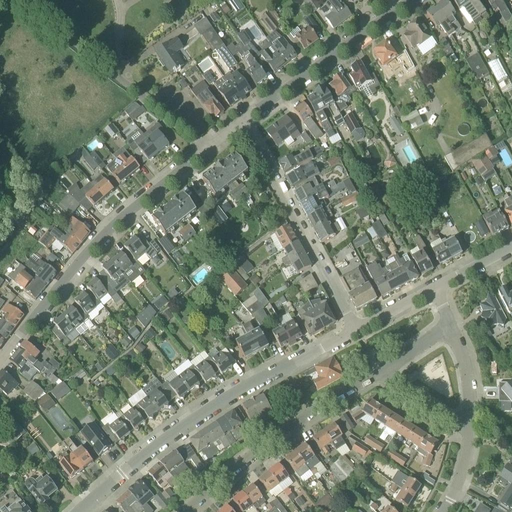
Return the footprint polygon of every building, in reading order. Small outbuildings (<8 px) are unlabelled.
[(240,12),(244,9),(237,0),(231,0),(232,1),(229,3),(236,13),(239,11),(240,12)] [(308,4),(314,13),(320,9),(313,0),(311,2),(310,0),(306,2),(308,4)] [(351,16),(339,0),(332,0),(325,5),(327,8),(332,15),(331,15),(325,19),(333,30),(351,16)] [(466,0),(451,0),(460,11),(463,9),(475,27),(482,22),(466,0)] [(466,0),(482,22),(489,17),(476,0),(466,0)] [(507,11),(501,0),(487,0),(490,6),(494,12),(498,10),(501,14),(507,11)] [(437,8),(455,33),(461,29),(452,17),(456,14),(446,1),(437,8)] [(225,5),(221,9),(226,16),(230,12),(225,5)] [(437,8),(427,15),(437,28),(440,26),(449,38),(455,33),(437,8)] [(273,11),(270,13),(275,20),(278,17),(273,11)] [(215,23),(220,20),(215,13),(210,17),(215,23)] [(280,28),(274,20),(275,20),(270,13),(262,19),(274,34),(275,32),(280,28)] [(296,39),(305,51),(318,40),(313,33),(318,30),(310,18),(304,22),(309,29),(301,34),(298,29),(290,35),(294,40),(296,39)] [(409,32),(404,36),(413,49),(431,37),(419,20),(407,29),(409,32)] [(218,49),(223,46),(212,30),(204,35),(215,51),(218,49)] [(258,53),(250,43),(251,42),(244,31),(237,36),(241,43),(244,48),(252,58),(258,53)] [(283,39),(272,47),(286,65),(297,57),(283,39)] [(156,53),(171,75),(184,66),(176,54),(183,49),(177,40),(169,45),(169,44),(156,53)] [(445,40),(439,44),(446,59),(454,54),(449,47),(450,46),(445,40)] [(247,74),(257,87),(267,80),(259,69),(241,43),(234,48),(244,61),(243,62),(250,71),(247,74)] [(379,57),(377,58),(388,72),(401,63),(397,58),(387,43),(375,52),(379,57)] [(261,57),(267,64),(275,74),(286,65),(272,47),(269,44),(263,51),(265,54),(261,57)] [(237,65),(223,46),(218,49),(220,52),(224,57),(232,69),(237,65)] [(477,81),(489,75),(478,55),(466,62),(477,81)] [(207,73),(216,66),(209,57),(200,64),(207,73)] [(504,94),(511,89),(511,83),(498,59),(488,64),(504,94)] [(354,74),(349,77),(356,90),(362,101),(367,98),(368,100),(373,98),(372,96),(376,93),(375,90),(380,87),(374,75),(368,77),(361,64),(351,69),(354,74)] [(215,82),(207,73),(202,77),(210,86),(215,82)] [(240,100),(251,92),(237,73),(232,76),(234,80),(229,84),(240,100)] [(335,83),(330,87),(343,106),(351,101),(345,93),(350,89),(341,76),(333,82),(335,83)] [(216,88),(230,107),(240,100),(229,84),(224,78),(214,86),(216,88)] [(184,89),(188,87),(182,79),(178,82),(184,89)] [(216,119),(224,113),(207,92),(210,90),(204,82),(191,92),(197,100),(213,120),(215,118),(216,119)] [(338,128),(345,124),(325,88),(316,95),(325,111),(328,109),(338,128)] [(334,135),(332,131),(333,131),(322,113),(325,111),(316,95),(307,101),(308,102),(315,115),(326,135),(327,134),(332,145),(335,144),(331,136),(334,135)] [(324,137),(320,132),(310,119),(315,115),(308,102),(304,105),(303,104),(294,112),(317,142),(324,137)] [(141,108),(135,104),(124,112),(129,118),(132,115),(141,108)] [(393,109),(398,119),(404,115),(399,106),(393,109)] [(416,112),(400,121),(403,126),(419,118),(416,112)] [(343,120),(345,124),(351,135),(360,130),(352,116),(343,120)] [(266,133),(277,147),(290,137),(293,140),(299,135),(286,118),(266,133)] [(398,137),(404,134),(395,118),(389,122),(398,137)] [(163,129),(158,124),(144,136),(159,154),(169,146),(158,133),(163,129)] [(112,125),(105,131),(112,139),(119,133),(112,125)] [(363,140),(365,135),(362,130),(359,129),(360,130),(352,135),(357,144),(363,140)] [(312,143),(305,134),(301,137),(307,146),(312,143)] [(493,148),(486,135),(445,158),(454,173),(493,148)] [(153,159),(159,154),(144,136),(129,148),(136,156),(136,157),(142,165),(147,160),(148,161),(151,157),(153,159)] [(489,158),(498,153),(495,148),(486,153),(489,158)] [(140,169),(132,160),(127,153),(117,161),(117,162),(130,178),(140,169)] [(293,157),(279,165),(285,175),(311,161),(313,160),(309,153),(295,160),(293,157)] [(473,161),(482,176),(494,169),(485,154),(473,161)] [(337,155),(327,162),(331,167),(340,161),(337,155)] [(89,157),(84,161),(93,171),(98,167),(89,157)] [(235,157),(219,169),(232,186),(236,191),(242,199),(249,207),(253,204),(250,200),(251,199),(242,187),(240,188),(236,183),(241,179),(242,181),(245,179),(243,177),(248,173),(235,157)] [(388,170),(397,165),(394,159),(384,163),(388,170)] [(315,168),(314,168),(311,161),(285,175),(292,190),(294,189),(306,182),(319,175),(315,168)] [(107,170),(108,172),(120,186),(130,178),(117,162),(107,170)] [(421,164),(416,166),(421,175),(426,172),(421,164)] [(219,169),(203,182),(216,198),(221,194),(223,196),(225,194),(223,192),(232,186),(219,169)] [(468,181),(464,173),(460,175),(464,183),(468,181)] [(457,174),(448,179),(450,184),(458,180),(460,180),(457,174)] [(104,199),(114,191),(101,176),(91,185),(104,199)] [(254,191),(258,187),(254,181),(249,185),(254,191)] [(344,184),(349,193),(355,190),(350,181),(344,184)] [(270,192),(264,182),(259,185),(264,195),(270,192)] [(294,189),(296,193),(308,187),(306,182),(294,189)] [(296,193),(294,194),(301,205),(325,192),(330,190),(332,189),(336,187),(334,182),(323,188),(322,186),(314,191),(312,193),(309,186),(308,187),(296,193)] [(81,206),(87,213),(93,207),(94,208),(104,199),(91,185),(90,183),(80,192),(79,190),(71,197),(80,207),(81,206)] [(40,192),(38,190),(29,203),(31,205),(34,202),(33,202),(34,201),(36,202),(40,198),(38,196),(40,192)] [(236,203),(242,199),(236,191),(231,196),(236,203)] [(328,198),(325,192),(301,205),(307,218),(321,210),(321,209),(326,206),(323,201),(328,198)] [(353,204),(361,200),(358,193),(350,198),(353,204)] [(385,200),(382,193),(373,198),(377,205),(385,200)] [(419,193),(414,196),(419,204),(424,200),(421,195),(420,196),(419,193)] [(68,195),(58,207),(71,217),(80,207),(71,197),(68,195)] [(197,213),(184,196),(168,209),(180,226),(189,219),(191,221),(193,219),(192,217),(197,213)] [(416,202),(404,209),(408,218),(420,211),(416,202)] [(23,221),(31,210),(26,206),(17,217),(18,218),(23,221)] [(204,206),(198,211),(206,222),(213,217),(208,211),(204,206)] [(332,217),(329,211),(332,210),(330,206),(322,211),(321,210),(307,218),(314,230),(328,223),(326,220),(332,217)] [(365,207),(356,212),(361,221),(369,216),(365,207)] [(168,209),(153,220),(166,237),(171,233),(173,235),(175,233),(174,231),(180,226),(168,209)] [(493,238),(494,238),(509,230),(499,212),(492,216),(494,220),(486,224),(493,238)] [(19,226),(23,221),(18,218),(14,223),(19,226)] [(80,247),(90,234),(73,219),(62,232),(65,234),(64,234),(80,247)] [(273,228),(273,226),(272,224),(270,223),(268,221),(263,225),(268,232),(269,232),(272,230),(273,228)] [(482,221),(474,225),(481,238),(489,234),(482,221)] [(328,223),(314,230),(321,244),(335,237),(334,235),(341,232),(336,224),(330,227),(328,223)] [(189,226),(184,230),(191,239),(196,235),(189,226)] [(284,250),(298,243),(289,227),(275,234),(284,251),(284,250)] [(47,232),(39,243),(48,250),(55,241),(72,256),(80,247),(64,234),(62,237),(51,228),(48,233),(47,232)] [(186,243),(191,239),(184,230),(179,234),(186,243)] [(3,240),(6,241),(6,242),(13,233),(11,231),(3,240)] [(352,241),(357,249),(370,242),(365,234),(352,241)] [(141,268),(157,255),(141,236),(136,240),(135,238),(131,238),(131,242),(124,248),(127,251),(141,268)] [(176,249),(168,238),(160,245),(168,256),(176,249)] [(413,241),(417,248),(419,252),(426,248),(419,238),(413,241)] [(455,241),(454,241),(452,238),(442,243),(444,247),(452,261),(462,255),(455,241)] [(0,251),(3,254),(10,245),(6,242),(6,241),(0,248),(0,251)] [(441,267),(452,261),(444,247),(442,243),(441,243),(440,241),(431,246),(431,248),(433,252),(433,253),(441,267)] [(291,262),(304,255),(298,243),(284,250),(284,251),(288,257),(282,261),(285,267),(291,263),(291,262)] [(422,277),(433,271),(428,262),(423,254),(421,255),(419,252),(417,248),(409,252),(422,277)] [(146,273),(141,268),(127,251),(123,255),(122,254),(118,254),(118,257),(118,258),(113,262),(128,281),(132,285),(146,273)] [(52,266),(57,259),(51,254),(46,260),(52,266)] [(298,276),(311,268),(304,255),(291,262),(291,263),(298,276)] [(408,258),(404,260),(400,262),(398,257),(396,258),(409,284),(419,279),(408,258)] [(393,275),(400,289),(409,284),(396,258),(394,259),(397,264),(393,266),(397,273),(393,275)] [(57,275),(40,261),(37,264),(30,259),(23,268),(26,270),(35,278),(46,288),(57,275)] [(186,265),(182,260),(177,264),(180,269),(186,265)] [(247,287),(244,283),(249,279),(232,260),(216,275),(236,298),(247,287)] [(246,275),(254,269),(247,261),(240,267),(246,275)] [(99,275),(101,277),(113,291),(118,287),(119,289),(128,281),(113,262),(107,267),(107,266),(103,266),(103,270),(104,271),(99,275)] [(371,278),(382,298),(391,293),(378,268),(376,264),(367,270),(371,278)] [(14,284),(15,283),(25,291),(36,300),(46,288),(35,278),(34,280),(24,272),(26,270),(23,268),(21,265),(13,274),(12,273),(8,278),(14,284)] [(389,268),(386,269),(382,271),(380,267),(378,268),(391,293),(400,289),(393,275),(389,268)] [(357,312),(377,301),(369,287),(369,286),(368,287),(359,269),(340,279),(349,297),(357,312)] [(255,286),(261,282),(255,275),(250,280),(255,286)] [(298,283),(301,289),(315,282),(311,275),(298,283)] [(497,276),(492,279),(496,287),(501,285),(497,276)] [(121,300),(113,291),(101,277),(97,281),(96,280),(92,280),(92,283),(92,284),(87,289),(89,292),(90,291),(103,307),(112,300),(116,305),(121,300)] [(318,287),(315,282),(301,289),(305,295),(318,287)] [(511,294),(510,296),(506,289),(498,293),(508,311),(511,318),(511,294)] [(174,290),(167,296),(171,301),(178,296),(174,290)] [(78,306),(89,319),(92,322),(99,316),(99,313),(104,309),(103,307),(90,291),(89,292),(85,295),(84,294),(80,294),(80,298),(81,298),(75,303),(78,306)] [(258,302),(255,297),(242,305),(246,311),(258,302)] [(488,322),(491,328),(497,325),(504,327),(506,321),(506,320),(495,300),(488,298),(486,305),(480,308),(483,314),(481,320),(488,322)] [(186,305),(182,299),(177,303),(181,309),(186,305)] [(263,309),(258,302),(246,311),(252,316),(256,313),(256,314),(263,309)] [(333,320),(336,319),(326,302),(320,304),(321,309),(315,313),(323,330),(324,331),(325,330),(324,330),(335,324),(333,320)] [(14,330),(24,316),(8,305),(2,313),(3,314),(2,316),(5,318),(2,321),(14,330)] [(83,324),(89,319),(78,306),(73,310),(72,309),(69,308),(68,312),(69,312),(64,317),(75,331),(79,336),(87,329),(83,324)] [(145,329),(157,314),(150,307),(136,319),(145,329)] [(166,323),(173,318),(168,311),(161,316),(166,323)] [(298,315),(308,334),(311,332),(313,336),(323,330),(315,313),(308,317),(303,311),(298,315)] [(251,317),(259,330),(264,327),(256,314),(256,313),(252,316),(251,317)] [(288,315),(279,320),(281,326),(291,321),(288,315)] [(66,338),(75,331),(64,317),(58,322),(58,321),(54,321),(54,324),(54,326),(50,330),(65,347),(70,343),(66,338)] [(14,330),(2,321),(0,324),(0,339),(5,342),(14,330)] [(292,344),(302,338),(293,322),(283,328),(292,344)] [(257,354),(269,347),(260,332),(255,334),(250,325),(243,329),(257,354)] [(135,328),(128,334),(134,340),(140,334),(135,328)] [(273,334),(281,350),(292,344),(283,328),(273,334)] [(150,340),(156,335),(151,329),(145,334),(150,340)] [(237,344),(245,360),(257,354),(243,329),(237,333),(241,342),(237,344)] [(486,340),(492,337),(490,331),(483,334),(486,340)] [(126,348),(131,343),(127,338),(122,343),(126,348)] [(40,354),(26,343),(21,349),(27,354),(23,359),(28,363),(27,363),(38,372),(39,373),(44,368),(48,372),(51,368),(55,372),(60,366),(52,359),(47,364),(44,362),(42,365),(40,364),(35,360),(40,354)] [(141,355),(146,349),(140,344),(135,351),(141,355)] [(113,362),(119,356),(112,347),(105,353),(113,362)] [(27,354),(21,349),(10,362),(21,371),(19,374),(29,382),(38,372),(27,363),(28,363),(23,359),(27,354)] [(131,360),(137,356),(133,350),(127,355),(131,360)] [(226,350),(211,361),(220,372),(219,372),(222,375),(228,371),(232,372),(232,368),(232,367),(237,363),(226,350)] [(209,358),(195,369),(203,381),(206,384),(211,379),(212,380),(215,380),(216,377),(215,376),(219,372),(220,372),(211,361),(209,358)] [(318,372),(316,368),(315,369),(321,379),(314,383),(318,390),(342,377),(333,359),(319,367),(321,371),(318,372)] [(99,372),(105,368),(101,362),(95,367),(99,372)] [(110,378),(116,373),(111,366),(105,371),(110,378)] [(193,367),(178,378),(190,392),(195,388),(195,389),(199,389),(200,385),(199,384),(203,381),(195,369),(193,367)] [(310,376),(316,373),(314,369),(308,372),(304,374),(306,378),(310,376)] [(71,377),(76,384),(87,376),(82,370),(71,377)] [(0,373),(0,393),(1,392),(8,397),(13,390),(15,391),(19,385),(2,371),(0,373)] [(190,392),(178,378),(175,373),(166,381),(167,383),(162,387),(172,401),(177,397),(180,401),(184,401),(184,397),(190,392)] [(96,388),(102,383),(99,379),(93,384),(96,388)] [(151,384),(154,393),(147,398),(158,413),(164,408),(165,408),(168,409),(169,405),(168,404),(172,401),(162,387),(156,380),(151,384)] [(511,404),(511,382),(510,384),(499,384),(499,404),(511,404)] [(44,393),(32,383),(28,389),(39,398),(44,393)] [(64,383),(58,388),(62,394),(69,389),(64,383)] [(310,392),(304,395),(299,386),(292,390),(295,396),(298,403),(312,396),(310,392)] [(28,389),(23,394),(35,404),(39,398),(28,389)] [(40,409),(52,401),(48,396),(37,404),(40,409)] [(274,417),(263,396),(242,407),(251,422),(248,424),(253,430),(260,426),(274,417)] [(298,403),(295,396),(279,404),(282,411),(298,404),(298,403)] [(158,413),(147,398),(133,409),(143,423),(144,423),(148,419),(149,420),(153,421),(153,417),(158,413)] [(361,412),(352,418),(356,423),(367,416),(374,420),(382,409),(370,401),(363,413),(361,412)] [(144,423),(143,423),(133,409),(123,417),(120,412),(115,415),(119,420),(129,434),(130,434),(134,431),(135,432),(138,432),(139,428),(144,423)] [(374,420),(381,425),(385,427),(393,416),(382,409),(374,420)] [(240,422),(245,419),(239,410),(234,413),(233,413),(225,419),(238,439),(244,436),(239,428),(242,426),(240,422)] [(354,428),(346,415),(340,419),(348,432),(354,428)] [(396,434),(397,435),(404,423),(393,416),(385,427),(396,434)] [(235,443),(238,440),(238,439),(225,419),(216,424),(230,446),(235,443)] [(129,434),(119,420),(109,427),(108,425),(102,429),(115,446),(120,442),(120,443),(124,443),(125,440),(124,439),(130,435),(130,434),(129,434)] [(404,423),(397,435),(408,442),(415,430),(404,423)] [(94,424),(81,435),(99,458),(112,448),(94,424)] [(216,424),(207,430),(216,443),(219,441),(225,450),(230,446),(216,424)] [(14,444),(22,437),(13,425),(4,431),(14,444)] [(342,437),(335,426),(324,433),(331,444),(336,452),(342,458),(350,453),(341,438),(342,437)] [(207,430),(199,436),(213,457),(218,454),(213,445),(216,443),(207,430)] [(409,449),(410,447),(412,444),(419,449),(427,437),(415,430),(408,442),(405,446),(409,449)] [(324,433),(313,440),(320,451),(322,450),(325,455),(330,452),(326,447),(331,444),(324,433)] [(204,463),(208,461),(213,457),(199,436),(190,442),(204,463)] [(364,443),(372,448),(376,442),(368,437),(364,443)] [(423,466),(429,468),(433,457),(430,456),(438,444),(427,437),(419,449),(417,453),(425,458),(423,466)] [(93,463),(87,455),(82,449),(79,452),(69,439),(63,444),(73,456),(72,457),(83,470),(93,463)] [(385,447),(376,442),(372,448),(381,453),(385,447)] [(357,443),(352,451),(364,458),(365,457),(370,460),(373,454),(368,451),(369,451),(357,443)] [(32,444),(26,449),(32,456),(37,452),(32,444)] [(177,478),(182,475),(184,477),(188,474),(190,472),(188,470),(184,465),(191,460),(200,472),(205,469),(188,445),(176,454),(175,453),(160,464),(170,474),(172,472),(177,478)] [(327,473),(305,445),(295,453),(304,465),(305,465),(309,471),(314,477),(314,476),(317,480),(327,473)] [(386,457),(395,462),(399,456),(390,451),(386,457)] [(295,453),(285,461),(295,473),(304,465),(295,453)] [(60,466),(65,472),(71,480),(83,470),(72,457),(70,459),(66,454),(60,458),(64,463),(60,466)] [(407,461),(399,456),(395,462),(403,468),(407,461)] [(160,464),(149,474),(162,489),(173,479),(170,474),(160,464)] [(411,464),(408,469),(418,475),(421,470),(411,464)] [(364,470),(359,465),(354,470),(359,475),(364,470)] [(278,485),(288,478),(279,466),(269,473),(278,485)] [(497,510),(500,511),(511,511),(511,468),(508,466),(501,477),(511,484),(511,486),(501,503),(497,510)] [(268,493),(278,485),(269,473),(259,481),(268,493)] [(26,488),(42,507),(49,501),(47,499),(57,492),(47,479),(46,479),(44,480),(41,477),(35,482),(34,481),(33,480),(31,480),(30,480),(28,481),(26,482),(26,484),(25,485),(25,486),(26,488)] [(414,498),(421,487),(410,480),(403,491),(414,498)] [(154,498),(140,482),(128,492),(143,509),(154,498)] [(395,493),(398,488),(393,485),(390,490),(395,493)] [(253,506),(256,511),(266,503),(262,498),(253,486),(243,494),(253,506)] [(162,495),(170,504),(171,506),(177,500),(168,490),(162,495)] [(396,502),(407,509),(414,498),(403,491),(396,502)] [(143,511),(144,511),(142,509),(143,509),(128,492),(116,503),(123,511),(143,511)] [(154,499),(164,510),(170,504),(162,495),(161,494),(154,499)] [(243,494),(233,502),(241,511),(244,511),(253,506),(243,494)] [(296,498),(292,494),(290,495),(288,497),(291,502),(296,498)] [(284,511),(276,500),(272,504),(275,508),(276,510),(277,511),(284,511)] [(320,511),(327,507),(321,500),(314,506),(319,511),(320,511)] [(370,508),(375,511),(378,509),(369,500),(365,504),(369,508),(370,508)] [(28,511),(20,501),(7,511),(4,508),(0,510),(0,511),(28,511)]
